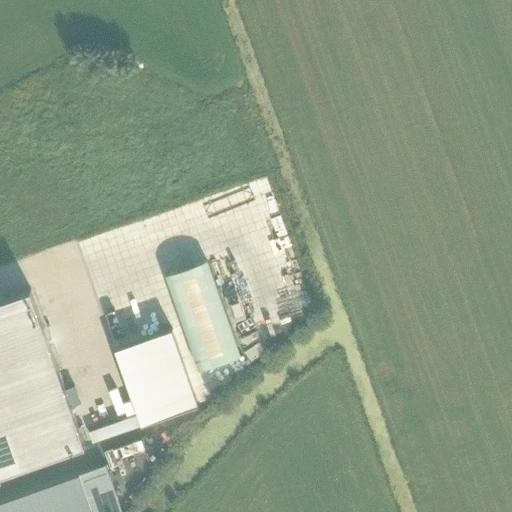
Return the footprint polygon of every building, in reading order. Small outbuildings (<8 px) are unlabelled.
[(105,327),(162,307),(135,231),(79,251),(105,327)] [(207,261),(165,275),(198,369),(240,355),(207,261)] [(0,299),(0,474),(84,445),(29,290),(0,299)] [(137,414),(91,430),(95,441),(141,425),(137,414)] [(94,511),(81,472),(0,500),(0,511),(94,511)]
